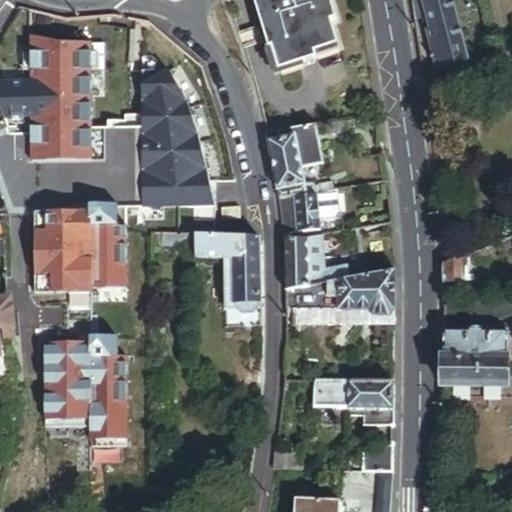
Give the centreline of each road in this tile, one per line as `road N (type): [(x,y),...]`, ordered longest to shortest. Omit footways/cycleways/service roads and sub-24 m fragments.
road 1 (primary): [(416,511),(419,266),(387,0)]
road 2 (residential): [(255,511),(278,351),(267,224),(229,66),(192,22)]
